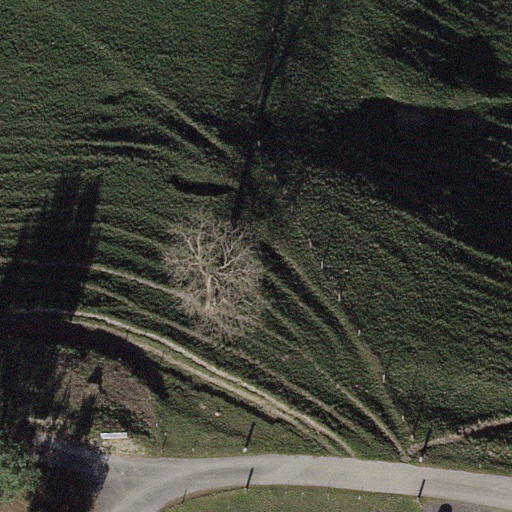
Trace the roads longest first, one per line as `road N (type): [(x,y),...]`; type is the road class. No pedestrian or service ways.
road 1 (track): [(142,491),(186,475),(270,470),(511,496)]
road 2 (track): [(0,443),(88,456),(142,491)]
